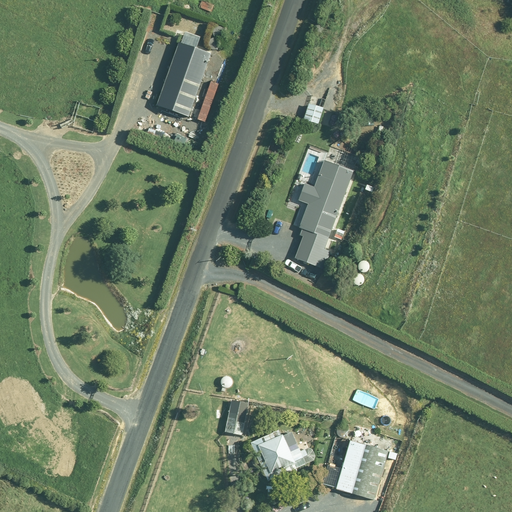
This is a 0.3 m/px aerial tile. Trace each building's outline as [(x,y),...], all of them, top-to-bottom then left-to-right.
[(192,116),(214,54),(198,47),(202,37),(186,32),(159,105),(192,116)] [(321,123),(325,108),(312,104),(307,119),(321,123)] [(302,227),(306,228),(296,258),(326,268),(331,251),(327,249),(354,171),(325,161),(317,186),(308,183),(302,201),(309,203),(302,227)] [(285,436),(283,432),(268,438),(270,442),(261,446),(273,477),(314,460),(311,453),(304,456),(294,432),(285,436)] [(375,498),(388,451),(352,441),(339,489),(375,498)]
